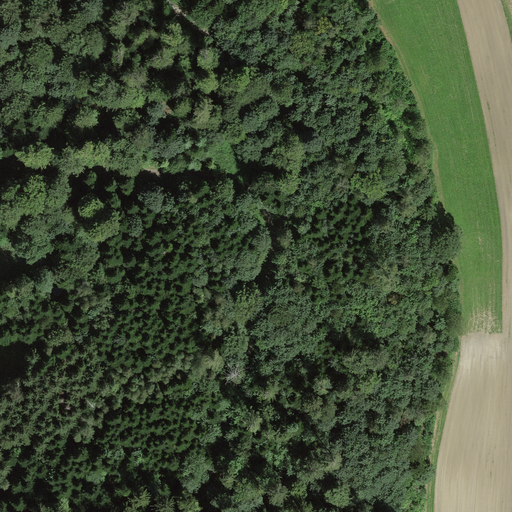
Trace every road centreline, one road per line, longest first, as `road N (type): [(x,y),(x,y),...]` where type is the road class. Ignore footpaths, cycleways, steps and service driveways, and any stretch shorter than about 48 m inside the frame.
road 1 (track): [(162,0),(273,88),(297,141),(289,208),(267,241),(197,511)]
road 2 (track): [(267,241),(264,205),(228,171),(0,155)]
